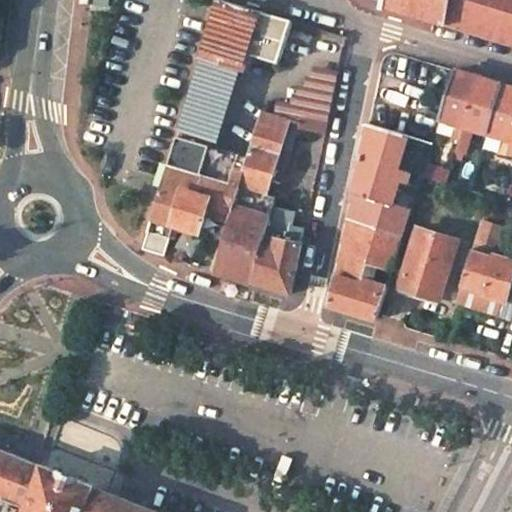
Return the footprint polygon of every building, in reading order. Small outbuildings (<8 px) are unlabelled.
[(220,0),(203,56),(179,130),(210,140),(233,65),(245,69),(249,54),(279,64),(292,21),(220,0)] [(511,0),(385,0),(384,8),(511,46),(511,0)] [(300,82),(300,84),(299,83),(293,103),(281,100),(278,100),(274,115),(290,121),(300,123),(303,114),(328,119),(338,72),(318,68),(314,67),(313,70),(308,84),(300,82)] [(511,141),(511,87),(454,70),(439,120),(464,127),(475,130),(503,139),(511,141)] [(250,157),(242,186),(241,187),(269,195),(273,178),(290,121),(274,115),(264,112),(250,157)] [(300,126),(299,127),(303,127),(308,129),(313,130),(317,131),(322,132),(326,133),(328,121),(328,119),(303,114),(300,123),(300,126)] [(299,127),(300,126),(300,123),(290,121),(273,178),(284,181),(299,127)] [(394,204),(401,183),(408,185),(412,172),(397,167),(406,136),(367,124),(354,192),(394,204)] [(464,127),(457,151),(467,154),(475,130),(464,127)] [(250,157),(178,135),(169,164),(242,186),(250,157)] [(511,141),(503,139),(500,153),(511,156),(511,141)] [(147,232),(171,238),(175,226),(186,229),(202,233),(207,216),(230,223),(241,187),(242,186),(169,164),(147,232)] [(450,172),(426,164),(422,176),(446,184),(450,172)] [(471,191),(474,179),(464,176),(461,188),(471,191)] [(230,223),(216,270),(253,281),(275,206),(277,197),(269,195),(241,187),(230,223)] [(354,192),(348,221),(404,238),(412,209),(394,204),(354,192)] [(304,228),(293,225),(296,211),(275,206),(253,281),(292,293),(303,241),(300,241),(304,228)] [(394,269),(404,238),(348,221),(342,254),(363,260),(394,269)] [(511,286),(511,260),(497,255),(505,229),(482,221),(463,284),(458,301),(498,314),(502,299),(508,301),(511,291),(511,286)] [(459,240),(419,228),(402,285),(441,296),(459,240)] [(358,280),(363,260),(342,254),(332,306),(379,320),(389,287),(365,280),(365,282),(358,280)] [(27,511),(44,467),(19,457),(0,449),(0,511),(27,511)] [(27,511),(157,511),(122,498),(96,487),(96,486),(68,474),(45,465),(44,467),(27,511)]
